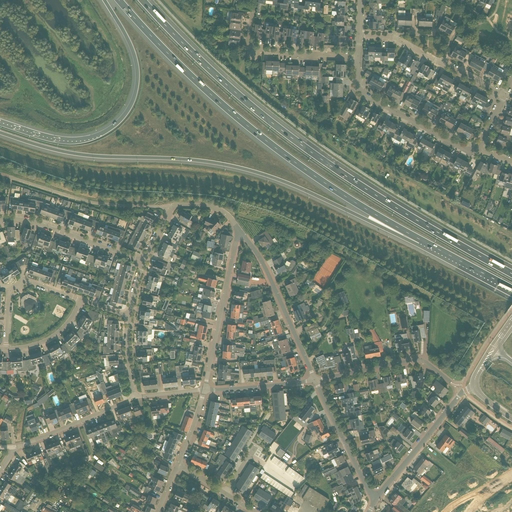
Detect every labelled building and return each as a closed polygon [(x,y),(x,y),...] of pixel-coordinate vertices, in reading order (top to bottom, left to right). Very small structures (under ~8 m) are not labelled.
[(291,0),(284,0),(280,0),(280,6),(280,9),(286,10),(287,7),(287,3),(291,4),(291,0)] [(298,2),(298,0),(291,0),(291,4),(291,7),(295,7),(295,8),(301,9),(302,3),(298,2)] [(313,0),(305,0),(305,3),(302,3),(301,9),(308,10),(308,6),(312,7),(313,0)] [(320,5),(320,0),(313,0),(312,7),(316,7),(316,11),(323,11),(324,6),(320,5)] [(381,10),(381,4),(382,4),(382,0),(378,0),(374,0),(374,3),(369,3),(369,9),(370,10),(379,10),(381,10)] [(486,0),(485,4),(484,3),(483,5),(485,6),(485,7),(489,9),(491,6),(494,0),(486,0)] [(347,6),(346,6),(338,5),(336,5),(335,12),(337,12),(337,15),(344,16),(344,12),(347,12),(347,6)] [(398,15),(399,16),(398,25),(405,25),(405,16),(405,11),(398,11),(398,8),(396,8),(395,8),(395,15),(398,15)] [(419,18),(419,26),(425,26),(426,17),(426,14),(419,14),(419,11),(419,9),(416,9),(415,16),(418,16),(418,18),(419,18)] [(384,20),(384,16),(378,16),(379,10),(370,10),(370,16),(374,16),(374,19),(384,20)] [(243,17),(243,13),(231,12),(230,21),(241,22),(242,17),(243,17)] [(346,22),(346,16),(344,16),(337,15),(335,15),(335,22),(336,22),(336,25),(336,26),(344,26),(344,22),(346,22)] [(445,17),(439,28),(439,29),(439,30),(442,32),(443,31),(445,31),(451,20),(445,17)] [(369,29),(378,29),(378,26),(384,26),(384,20),(374,19),(374,22),(369,22),(369,29)] [(455,27),(456,26),(459,28),(462,22),(459,20),(457,24),(451,20),(445,31),(450,35),(455,27)] [(240,27),(241,22),(230,21),(229,29),(230,29),(241,31),(242,27),(240,27)] [(262,25),(256,25),(255,32),(257,32),(257,36),(259,37),(258,39),(262,40),(264,30),(262,29),(262,25)] [(337,36),(344,36),(344,32),(347,32),(347,26),(344,26),(336,26),(336,25),(335,32),(337,32),(337,36)] [(266,40),(267,38),(269,38),(269,34),(272,34),(273,27),(266,26),(266,30),(264,30),(262,40),(266,40)] [(272,34),(274,35),(274,39),(276,39),(276,41),(280,42),(281,32),(279,32),(279,28),(273,27),(272,34)] [(286,40),(287,36),(289,37),(290,29),(283,28),(283,32),(281,32),(280,42),(284,42),(284,40),(286,40)] [(230,29),(229,38),(240,39),(241,35),(242,35),(242,31),(241,31),(230,29)] [(297,44),(298,34),(296,34),(297,30),(290,29),(289,37),(292,37),(291,41),(293,41),(293,44),(297,44)] [(306,39),(307,31),(301,30),(300,34),(298,34),(297,44),(301,45),(301,42),(303,43),(304,39),(306,39)] [(314,46),(315,36),(313,36),(314,32),(307,31),(306,39),(309,39),(308,43),(310,44),(310,46),(314,46)] [(321,41),(324,41),(325,33),(318,33),(317,37),(315,36),(314,46),(318,47),(319,45),(321,45),(321,41)] [(345,46),(345,42),(347,43),(347,36),(344,36),(337,36),(336,36),(336,42),(337,42),(337,46),(345,46)] [(228,47),(240,48),(241,44),(239,44),(240,39),(229,38),(228,47)] [(456,46),(452,44),(448,52),(450,53),(448,57),(453,59),(453,57),(456,59),(461,51),(455,48),(456,46)] [(368,60),(369,57),(375,57),(375,45),(369,45),(368,52),(365,52),(365,60),(368,60)] [(384,54),(381,54),(382,46),(375,45),(375,57),(381,58),(381,61),(383,61),(384,61),(384,54)] [(456,59),(462,62),(464,58),(468,60),(471,54),(472,53),(467,50),(462,48),(461,51),(456,59)] [(384,61),(387,61),(387,58),(394,58),(394,49),(388,49),(388,54),(384,54),(384,61)] [(471,62),(469,66),(475,69),(481,58),(475,55),(474,56),(471,54),(468,60),(471,62)] [(412,58),(406,55),(401,63),(407,66),(411,59),(412,58)] [(489,64),(486,62),(486,61),(481,58),(475,69),(480,72),(482,68),(486,70),(489,64)] [(412,70),(417,62),(411,59),(407,66),(407,67),(412,70)] [(266,74),(266,70),(272,70),(273,62),(266,61),(266,63),(263,62),(262,74),(266,74)] [(282,72),(283,63),(279,63),(279,62),(273,62),(272,70),(279,70),(278,72),(282,72)] [(282,72),(283,72),(283,77),(285,77),(286,75),(292,75),(292,66),(286,66),(286,63),(283,63),(282,72)] [(429,67),(423,64),(419,73),(425,76),(429,68),(429,67)] [(489,72),(487,75),(493,78),(497,71),(499,68),(493,65),(492,66),(489,64),(486,70),(489,72)] [(302,77),(302,68),(299,67),(299,66),(292,66),(292,75),(299,75),(299,77),(302,77)] [(312,76),(313,67),(306,66),(306,68),(302,68),(302,77),(306,77),(306,75),(312,76)] [(500,78),(504,80),(510,68),(506,66),(502,74),(497,71),(493,78),(498,82),(500,78)] [(318,77),(319,77),(319,83),(322,83),(322,80),(322,77),(322,70),(322,68),(319,68),(319,67),(313,67),(312,76),(319,76),(318,77)] [(430,80),(434,71),(429,68),(425,76),(424,77),(430,80)] [(373,77),(373,76),(374,75),(371,73),(367,71),(364,75),(369,78),(367,80),(370,82),(368,84),(374,88),(378,80),(373,77)] [(410,82),(411,82),(413,83),(418,74),(415,72),(413,76),(410,82)] [(433,84),(434,84),(434,85),(442,89),(448,77),(442,74),(440,79),(437,78),(433,84)] [(451,85),(454,81),(448,77),(442,89),(447,92),(448,91),(451,93),(454,87),(451,85)] [(380,91),(382,88),(385,90),(388,84),(387,84),(389,82),(386,80),(384,83),(379,80),(378,80),(374,88),(380,91)] [(385,90),(387,91),(386,94),(392,97),(396,90),(390,86),(388,84),(385,90)] [(465,87),(459,84),(457,88),(454,87),(451,93),(454,95),(455,92),(460,95),(465,87)] [(399,98),(402,99),(409,87),(406,85),(402,93),(396,90),(392,97),(398,100),(399,98)] [(410,94),(414,87),(410,85),(409,87),(402,99),(405,101),(403,103),(409,107),(413,99),(409,97),(410,94)] [(468,95),(471,90),(465,87),(460,95),(466,98),(465,100),(467,102),(471,96),(468,95)] [(482,96),(476,93),(474,98),(471,96),(467,102),(470,104),(472,101),(477,104),(482,96)] [(417,107),(420,109),(423,102),(424,100),(416,95),(413,99),(409,107),(415,110),(417,107)] [(487,113),(491,105),(486,103),(488,99),(482,96),(477,104),(475,108),(480,112),(481,110),(487,113)] [(353,111),(357,102),(351,99),(348,104),(346,102),(339,114),(344,117),(348,108),(353,111)] [(441,117),(443,114),(446,115),(447,112),(446,112),(448,109),(449,109),(450,107),(451,104),(446,102),(444,106),(440,114),(441,117)] [(425,104),(421,113),(421,112),(427,116),(432,108),(425,104)] [(441,106),(440,107),(437,106),(435,109),(432,108),(427,116),(429,117),(430,119),(433,121),(437,113),(440,114),(444,106),(442,105),(441,104),(441,106)] [(368,111),(369,109),(363,106),(361,110),(358,109),(355,114),(357,115),(366,121),(371,113),(368,111)] [(377,121),(380,116),(374,112),(369,122),(370,124),(375,126),(374,127),(376,129),(380,123),(377,121)] [(443,124),(445,125),(450,117),(451,115),(447,112),(446,115),(443,114),(441,117),(438,123),(441,125),(443,124)] [(451,129),(456,120),(450,117),(445,125),(451,128),(451,129)] [(511,118),(506,117),(505,120),(504,120),(502,127),(511,129),(511,128),(511,118)] [(389,120),(386,119),(383,124),(380,123),(376,129),(377,129),(382,132),(384,129),(388,130),(392,122),(391,123),(388,121),(389,120)] [(395,131),(398,126),(395,124),(395,125),(392,123),(392,122),(388,130),(391,132),(389,136),(395,139),(398,133),(395,131)] [(461,123),(456,132),(462,135),(467,126),(461,123)] [(473,134),(471,133),(473,130),(467,126),(462,135),(468,138),(471,140),(473,136),(473,135),(473,134)] [(511,135),(509,135),(511,129),(502,127),(502,130),(500,129),(499,133),(499,136),(507,139),(507,140),(508,140),(511,141),(511,135)] [(407,130),(404,129),(401,134),(398,133),(395,139),(404,144),(406,140),(410,132),(409,133),(406,131),(407,130)] [(417,140),(415,139),(416,135),(413,134),(413,135),(410,133),(410,132),(406,140),(409,142),(407,146),(413,149),(414,147),(417,140)] [(494,145),(503,149),(504,145),(504,146),(507,140),(507,139),(499,136),(497,139),(496,138),(494,145)] [(422,138),(420,142),(417,140),(414,147),(417,148),(418,146),(424,149),(428,142),(422,138)] [(435,150),(432,148),(434,145),(428,142),(424,149),(429,152),(428,154),(432,156),(435,150)] [(439,148),(438,151),(435,150),(432,156),(433,157),(433,158),(434,159),(434,160),(439,163),(440,163),(439,163),(446,151),(439,148)] [(453,159),(450,158),(452,155),(446,151),(439,163),(440,163),(445,166),(446,164),(449,166),(453,159)] [(452,167),(454,166),(459,169),(463,161),(457,157),(455,161),(453,159),(449,166),(452,167)] [(459,169),(463,171),(462,173),(469,177),(473,170),(468,168),(469,164),(463,161),(459,169)] [(481,162),(480,163),(476,170),(472,178),(474,180),(476,179),(477,178),(476,175),(475,175),(477,172),(480,174),(482,174),(482,173),(483,172),(487,175),(488,173),(490,165),(484,162),(484,163),(481,162)] [(491,164),(490,165),(488,173),(497,176),(498,175),(499,170),(501,165),(494,163),(494,165),(491,164)] [(506,172),(499,170),(498,175),(497,176),(495,183),(495,184),(496,184),(497,184),(498,184),(499,183),(500,182),(500,181),(506,183),(506,182),(508,175),(505,174),(506,172)] [(20,198),(14,197),(10,197),(10,203),(13,203),(12,208),(15,209),(14,209),(17,210),(17,209),(18,209),(19,200),(20,198)] [(32,212),(35,212),(36,207),(39,207),(41,201),(37,201),(37,200),(31,199),(30,203),(29,211),(30,211),(30,212),(32,212)] [(42,208),(41,213),(43,214),(43,215),(45,216),(45,215),(46,215),(49,208),(50,204),(41,201),(39,207),(42,208)] [(52,206),(51,209),(49,208),(46,215),(52,217),(54,210),(55,207),(52,206)] [(60,220),(62,221),(64,216),(67,217),(69,211),(64,209),(62,213),(59,212),(57,219),(58,219),(57,220),(60,221),(60,220)] [(150,221),(152,222),(155,217),(153,215),(154,213),(149,210),(148,213),(147,213),(145,216),(142,216),(141,218),(139,216),(137,219),(140,221),(148,224),(150,221)] [(70,218),(69,223),(71,224),(71,225),(73,226),(73,225),(74,225),(77,218),(74,217),(74,216),(72,215),(72,213),(69,211),(67,217),(70,218)] [(77,218),(74,225),(79,227),(82,220),(83,218),(84,214),(79,212),(77,218)] [(193,222),(189,220),(191,216),(188,213),(187,215),(183,212),(179,219),(184,221),(183,224),(190,228),(193,222)] [(88,220),(83,218),(82,220),(79,227),(85,229),(87,222),(88,220)] [(88,230),(90,231),(92,226),(95,227),(97,221),(94,220),(89,218),(88,220),(87,222),(85,229),(86,229),(85,230),(88,231),(88,230)] [(210,221),(211,220),(207,218),(203,226),(205,227),(203,230),(207,233),(207,232),(211,235),(220,225),(215,220),(212,223),(210,221)] [(98,228),(96,233),(99,234),(99,235),(101,235),(102,235),(104,228),(102,227),(102,226),(100,225),(100,222),(97,221),(95,227),(98,228)] [(148,230),(150,226),(148,224),(140,221),(137,227),(148,232),(148,231),(148,230)] [(106,225),(104,228),(102,235),(107,237),(110,230),(111,227),(106,225)] [(171,231),(179,235),(185,239),(190,230),(181,225),(179,228),(174,225),(171,231)] [(15,231),(15,228),(15,227),(8,227),(8,228),(8,237),(8,242),(15,242),(15,241),(20,241),(20,240),(20,234),(20,231),(15,231)] [(115,232),(116,229),(111,227),(110,230),(107,237),(113,239),(115,232)] [(134,232),(144,237),(147,233),(148,232),(137,227),(134,232)] [(20,240),(21,241),(20,241),(25,243),(26,243),(32,245),(35,235),(30,234),(31,231),(32,230),(25,228),(23,235),(20,234),(20,240)] [(116,229),(115,232),(113,239),(113,240),(116,241),(116,240),(118,241),(120,236),(123,237),(125,231),(122,230),(117,228),(116,229)] [(168,236),(173,239),(171,242),(178,246),(181,241),(178,239),(177,238),(179,235),(171,231),(168,236)] [(275,238),(272,240),(266,231),(259,236),(261,239),(258,241),(262,246),(263,245),(264,246),(266,245),(268,249),(277,242),(275,238)] [(142,242),(144,237),(134,232),(132,238),(142,243),(142,242)] [(223,235),(222,234),(221,240),(231,242),(231,240),(232,236),(227,235),(227,233),(224,232),(223,235)] [(36,235),(34,241),(32,245),(37,247),(38,243),(43,245),(46,236),(47,235),(41,233),(40,237),(36,235)] [(46,250),(51,252),(52,249),(55,243),(50,242),(52,238),(46,236),(43,245),(43,246),(45,246),(45,248),(46,250)] [(142,243),(132,238),(127,247),(133,250),(134,247),(138,249),(141,244),(142,243)] [(224,250),(225,247),(230,248),(230,245),(231,242),(221,240),(220,246),(221,247),(221,249),(224,250)] [(52,249),(57,250),(56,253),(56,254),(60,255),(61,254),(62,251),(65,243),(60,241),(59,245),(55,243),(52,249)] [(62,251),(72,255),(74,249),(70,247),(71,244),(66,242),(65,243),(62,251)] [(170,245),(164,243),(162,249),(170,252),(171,250),(173,250),(175,251),(178,246),(171,242),(170,245)] [(81,258),(84,250),(85,249),(79,247),(78,250),(74,249),(72,255),(76,256),(81,258)] [(214,259),(222,261),(223,254),(218,253),(219,250),(218,249),(213,248),(212,255),(215,255),(214,259)] [(162,249),(159,254),(164,257),(163,260),(170,263),(172,258),(170,256),(169,255),(170,252),(162,249)] [(90,262),(92,257),(88,255),(89,252),(90,252),(84,250),(81,258),(81,259),(90,262)] [(90,262),(89,264),(99,268),(103,256),(97,254),(97,255),(98,255),(96,258),(92,257),(90,262)] [(103,255),(103,256),(99,268),(104,270),(105,269),(106,267),(110,268),(112,262),(108,261),(109,257),(103,255)] [(27,265),(27,264),(29,259),(26,258),(25,257),(12,266),(13,268),(8,271),(13,278),(14,278),(14,277),(20,273),(18,270),(19,269),(20,267),(24,264),(27,265)] [(276,268),(275,268),(278,273),(282,271),(283,272),(286,270),(290,272),(297,263),(293,260),(290,261),(290,262),(287,261),(285,265),(281,257),(273,262),(276,268)] [(212,265),(221,267),(222,261),(214,259),(212,265)] [(34,275),(37,268),(38,265),(38,264),(34,262),(33,263),(30,261),(28,267),(31,268),(29,274),(31,274),(31,275),(33,276),(34,275)] [(157,264),(155,263),(152,270),(157,271),(156,272),(160,274),(165,275),(167,270),(165,269),(168,264),(158,261),(157,264)] [(239,273),(237,279),(238,279),(237,284),(248,286),(249,282),(250,282),(251,276),(248,276),(249,272),(251,263),(243,261),(242,270),(241,274),(239,273)] [(131,266),(121,264),(119,270),(130,273),(130,272),(131,266)] [(50,281),(52,276),(55,277),(57,271),(49,268),(48,272),(45,279),(46,279),(46,280),(48,281),(48,280),(50,281)] [(0,280),(2,279),(5,283),(11,278),(12,279),(13,278),(8,271),(7,269),(5,269),(2,271),(2,273),(0,273),(0,280)] [(119,270),(117,276),(127,279),(128,279),(129,274),(130,274),(130,273),(119,270)] [(63,280),(61,285),(62,286),(62,285),(64,286),(66,287),(67,287),(70,280),(71,276),(65,274),(62,273),(60,279),(63,280)] [(155,278),(150,276),(148,282),(157,285),(158,282),(159,282),(162,282),(164,276),(156,274),(155,278)] [(114,282),(125,285),(127,279),(117,276),(116,276),(114,282)] [(215,288),(217,281),(209,278),(209,279),(199,276),(198,280),(208,283),(207,285),(215,288)] [(291,283),(285,286),(286,286),(289,292),(288,293),(290,297),(299,293),(296,285),(298,284),(295,278),(290,280),(291,283)] [(83,293),(87,282),(81,280),(80,284),(78,291),(83,293)] [(87,282),(83,293),(89,295),(92,284),(87,282)] [(123,291),(125,285),(114,282),(113,288),(114,289),(123,291)] [(148,282),(146,288),(152,290),(151,293),(158,295),(160,290),(157,288),(156,288),(157,285),(148,282)] [(92,284),(89,295),(89,296),(91,296),(92,296),(94,297),(94,296),(99,298),(103,288),(92,284)] [(208,297),(210,297),(210,296),(214,297),(215,292),(211,291),(211,290),(212,290),(203,288),(203,292),(205,292),(205,296),(202,295),(201,298),(207,299),(208,297)] [(114,289),(112,295),(123,298),(123,297),(123,296),(124,291),(123,291),(114,289)] [(240,293),(235,292),(233,298),(243,300),(244,294),(247,294),(247,292),(241,290),(240,293)] [(344,291),(338,293),(342,305),(348,302),(344,291)] [(23,298),(21,299),(21,308),(25,308),(30,311),(35,307),(35,301),(37,298),(28,294),(27,296),(23,298)] [(112,295),(112,296),(110,301),(121,304),(122,299),(123,299),(123,298),(112,295)] [(147,306),(151,307),(153,302),(157,303),(158,297),(151,295),(150,298),(144,297),(143,304),(147,305),(147,306)] [(415,302),(414,296),(413,296),(409,297),(409,295),(404,296),(405,303),(415,302)] [(263,305),(260,306),(262,311),(272,308),(270,300),(262,303),(263,305)] [(197,310),(211,312),(212,306),(205,305),(205,304),(199,303),(198,306),(197,306),(197,309),(197,310)] [(308,305),(306,306),(304,303),(299,305),(301,308),(293,312),(298,321),(306,318),(303,313),(310,310),(308,305)] [(244,306),(232,305),(231,311),(247,313),(248,311),(244,310),(244,306)] [(262,311),(264,317),(266,317),(274,315),(272,308),(262,311)] [(147,312),(141,311),(140,318),(149,319),(150,316),(151,316),(154,316),(155,310),(147,309),(147,312)] [(84,316),(84,315),(83,316),(80,319),(81,320),(80,320),(92,328),(95,323),(94,321),(98,320),(99,317),(99,314),(99,313),(90,310),(88,314),(88,317),(87,318),(84,316)] [(209,318),(211,312),(197,310),(196,317),(202,318),(202,317),(209,318)] [(140,318),(139,324),(145,325),(145,328),(152,329),(153,323),(150,322),(149,322),(149,319),(140,318)] [(81,328),(79,332),(85,336),(87,334),(88,334),(92,328),(80,320),(79,321),(77,324),(78,325),(77,326),(78,326),(81,328)] [(265,331),(280,326),(278,320),(273,321),(269,323),(268,320),(259,322),(260,326),(267,324),(268,327),(264,329),(265,331)] [(312,341),(322,337),(318,328),(319,327),(317,322),(304,328),(306,332),(308,331),(312,341)] [(204,326),(200,325),(196,324),(195,328),(199,329),(198,332),(206,334),(207,327),(204,326)] [(240,330),(240,329),(236,329),(236,325),(228,325),(227,331),(243,333),(247,333),(247,331),(240,330)] [(418,330),(412,331),(413,332),(413,335),(412,335),(413,338),(414,338),(414,342),(415,342),(415,343),(421,342),(421,341),(421,337),(426,337),(423,325),(418,326),(418,330)] [(266,333),(269,332),(270,336),(271,336),(274,335),(275,335),(282,333),(280,326),(265,331),(266,333)] [(144,331),(139,331),(138,337),(147,338),(154,338),(154,330),(152,329),(145,328),(144,331)] [(380,352),(383,352),(381,341),(380,341),(373,329),(368,331),(375,342),(376,349),(364,351),(366,358),(380,356),(380,352)] [(85,336),(79,332),(76,335),(73,331),(72,332),(72,331),(69,334),(69,335),(77,344),(85,336)] [(201,339),(205,340),(206,334),(198,332),(197,335),(191,334),(190,338),(197,339),(196,339),(201,340),(201,339)] [(395,336),(396,340),(398,352),(405,351),(404,347),(409,347),(407,334),(395,336)] [(67,343),(64,346),(69,352),(77,344),(69,335),(68,336),(67,336),(64,338),(65,339),(64,340),(67,343)] [(147,338),(138,337),(138,344),(144,344),(143,348),(151,348),(151,342),(148,341),(147,341),(147,338)] [(288,345),(287,339),(273,343),(274,349),(280,347),(288,345)] [(201,355),(203,348),(196,346),(196,343),(190,342),(189,345),(192,345),(190,352),(201,355)] [(69,352),(64,346),(61,348),(58,344),(59,344),(58,344),(57,344),(54,346),(53,347),(58,355),(59,357),(69,352)] [(236,346),(224,345),(223,351),(239,353),(245,354),(245,349),(236,348),(236,346)] [(282,353),(290,351),(288,345),(280,347),(274,349),(275,351),(278,350),(279,354),(276,355),(277,358),(281,357),(282,357),(284,357),(282,353)] [(345,361),(345,364),(352,363),(352,360),(356,359),(354,346),(348,347),(349,352),(343,354),(344,357),(343,357),(344,361),(345,361)] [(55,357),(58,355),(53,347),(52,347),(49,349),(48,350),(50,354),(47,356),(50,363),(56,359),(55,357)] [(147,362),(147,361),(147,356),(151,356),(152,356),(152,349),(145,350),(145,353),(138,353),(138,360),(143,360),(143,362),(147,362)] [(38,364),(41,363),(43,367),(50,365),(50,363),(47,356),(42,357),(41,353),(42,353),(42,352),(40,353),(40,352),(36,353),(37,354),(36,354),(38,364)] [(193,360),(200,362),(201,355),(190,352),(189,359),(186,358),(186,361),(192,363),(193,360)] [(31,360),(27,361),(29,371),(35,370),(36,368),(35,364),(38,364),(36,354),(35,354),(31,355),(30,356),(31,360)] [(110,365),(119,364),(118,358),(115,358),(115,354),(106,355),(102,355),(102,358),(106,358),(106,360),(109,361),(110,365)] [(296,364),(295,357),(293,358),(292,355),(282,357),(283,361),(284,360),(286,367),(296,364)] [(334,357),(325,359),(323,355),(316,358),(320,368),(324,367),(324,369),(336,367),(334,357)] [(16,358),(17,367),(18,372),(29,371),(27,361),(23,362),(22,357),(23,357),(21,357),(21,356),(17,357),(16,358)] [(14,368),(17,367),(16,358),(15,357),(11,357),(11,358),(10,358),(11,358),(11,363),(7,363),(7,371),(14,370),(14,368)] [(273,375),(273,373),(272,367),(270,368),(270,364),(275,363),(275,360),(266,360),(266,364),(267,368),(268,375),(273,375)] [(284,368),(281,368),(282,370),(286,369),(286,370),(290,369),(291,373),(298,370),(296,364),(286,367),(284,367),(284,368)] [(239,369),(235,369),(235,370),(232,370),(232,369),(227,369),(228,365),(220,365),(219,371),(239,373),(239,369)] [(227,375),(231,376),(234,378),(234,380),(238,380),(240,380),(239,373),(219,371),(218,378),(226,379),(227,375)] [(415,376),(414,376),(413,380),(418,382),(417,386),(422,387),(423,386),(425,380),(422,379),(423,374),(416,372),(415,376)] [(404,374),(397,375),(398,380),(395,381),(396,388),(401,387),(400,383),(406,382),(405,378),(404,378),(404,374)] [(177,376),(174,376),(174,375),(170,375),(171,387),(178,386),(177,376)] [(392,384),(391,380),(390,376),(383,378),(384,383),(381,384),(383,392),(387,391),(386,386),(392,384)] [(372,381),(369,381),(371,391),(378,389),(379,394),(383,393),(382,392),(383,392),(381,384),(378,384),(377,379),(372,380),(372,381)] [(435,391),(442,397),(443,396),(444,396),(446,394),(445,393),(448,390),(436,381),(433,386),(437,389),(435,391)] [(103,389),(101,383),(97,385),(99,391),(96,392),(98,397),(94,398),(97,405),(104,402),(102,396),(105,395),(103,389)] [(347,388),(346,383),(338,384),(338,386),(334,386),(336,393),(344,391),(344,389),(347,388)] [(114,386),(112,387),(116,398),(122,395),(119,388),(118,385),(114,386)] [(106,389),(107,392),(110,400),(116,398),(112,387),(106,389)] [(47,394),(48,397),(56,391),(55,388),(47,394)] [(283,391),(276,391),(277,392),(272,393),(273,396),(274,396),(274,399),(284,398),(283,391)] [(434,407),(439,402),(434,398),(436,396),(429,391),(428,393),(430,394),(427,397),(430,400),(428,402),(434,407)] [(343,407),(345,406),(344,406),(353,404),(357,404),(356,397),(355,392),(345,394),(346,399),(341,400),(343,407)] [(49,399),(48,397),(47,394),(38,401),(39,406),(49,399)] [(89,407),(93,405),(90,399),(87,397),(83,399),(84,402),(81,403),(84,412),(87,411),(87,410),(90,409),(89,407)] [(231,399),(228,400),(228,403),(231,404),(232,407),(235,406),(235,409),(236,409),(236,413),(239,413),(238,409),(238,406),(237,398),(236,398),(231,399)] [(284,398),(274,399),(273,399),(273,400),(274,400),(275,404),(273,405),(274,406),(284,405),(284,398)] [(81,413),(84,412),(81,403),(76,405),(74,403),(71,404),(72,407),(74,412),(77,411),(78,414),(81,413)] [(165,413),(169,412),(169,403),(157,405),(157,406),(152,407),(153,416),(154,419),(160,419),(160,415),(161,415),(161,413),(165,412),(165,413)] [(426,418),(431,412),(426,409),(428,406),(424,403),(420,407),(422,409),(420,413),(426,418)] [(67,419),(70,418),(70,417),(73,416),(72,414),(74,412),(72,407),(71,404),(67,406),(66,409),(63,410),(67,419)] [(310,418),(309,417),(311,415),(314,410),(313,409),(314,408),(309,404),(299,416),(307,422),(310,418)] [(361,415),(360,410),(360,407),(354,408),(353,404),(344,406),(345,406),(346,413),(352,412),(353,416),(353,417),(361,415)] [(136,416),(139,415),(141,417),(145,416),(144,409),(141,411),(139,405),(133,408),(134,411),(136,416)] [(284,405),(274,406),(274,408),(275,408),(276,413),(274,413),(276,413),(276,414),(285,413),(284,405)] [(474,413),(465,405),(459,413),(468,420),(474,413)] [(124,408),(127,417),(130,416),(131,418),(137,416),(136,416),(134,411),(131,412),(129,406),(124,408)] [(119,421),(121,422),(124,421),(124,418),(127,417),(124,408),(118,411),(120,416),(117,417),(119,421)] [(64,419),(64,420),(67,419),(63,410),(60,411),(58,409),(54,411),(57,419),(60,418),(61,421),(64,419)] [(55,424),(57,423),(57,422),(58,422),(57,419),(54,411),(44,415),(48,423),(51,422),(52,424),(55,423),(55,424)] [(422,423),(423,422),(418,418),(419,416),(414,412),(411,416),(414,418),(411,422),(418,428),(422,422),(422,423)] [(188,432),(194,415),(187,413),(183,423),(181,430),(188,432)] [(459,413),(453,421),(459,426),(462,423),(465,424),(468,420),(459,413)] [(359,422),(358,418),(362,418),(361,415),(353,417),(353,416),(352,417),(352,416),(352,417),(353,419),(350,420),(351,428),(356,427),(356,430),(364,429),(362,422),(359,422)] [(490,419),(484,415),(480,420),(485,425),(490,419)] [(319,433),(322,439),(323,441),(325,441),(327,440),(327,439),(326,437),(330,435),(327,429),(325,430),(319,418),(306,425),(308,429),(310,428),(311,432),(315,431),(316,434),(319,433)] [(37,426),(40,425),(38,420),(35,421),(35,420),(34,419),(28,421),(29,423),(25,425),(27,430),(31,429),(32,432),(39,429),(37,426)] [(117,426),(114,420),(109,422),(115,437),(118,436),(116,433),(122,430),(120,425),(117,426)] [(112,438),(115,437),(109,422),(103,424),(106,432),(109,430),(112,438)] [(108,442),(104,432),(106,432),(103,424),(97,426),(103,442),(104,444),(108,442)] [(94,436),(96,441),(100,439),(101,443),(103,442),(97,426),(91,429),(94,436)] [(252,432),(243,426),(239,432),(249,438),(250,436),(249,435),(251,432),(252,432)] [(270,430),(263,426),(260,432),(261,432),(259,436),(264,440),(270,430)] [(384,438),(389,430),(384,426),(378,427),(384,438)] [(389,430),(397,436),(400,432),(392,426),(389,430)] [(409,440),(414,433),(408,429),(407,429),(404,426),(402,429),(405,431),(403,435),(409,440)] [(89,438),(91,437),(94,436),(91,429),(86,431),(89,438)] [(459,432),(466,438),(469,435),(461,429),(459,432)] [(494,433),(490,437),(495,442),(499,437),(501,438),(504,434),(499,429),(495,434),(494,433)] [(210,432),(204,430),(202,437),(208,439),(209,435),(213,437),(214,434),(210,433),(210,432)] [(264,440),(270,443),(276,434),(270,430),(264,440)] [(370,442),(373,441),(372,437),(376,436),(374,430),(369,431),(370,434),(360,437),(362,444),(370,442)] [(506,431),(503,437),(509,440),(511,434),(506,431)] [(180,441),(182,435),(174,432),(172,437),(170,437),(171,435),(168,434),(167,436),(170,437),(179,441),(180,441)] [(249,438),(239,432),(236,438),(245,443),(244,443),(247,439),(248,439),(249,438)] [(79,434),(72,436),(76,447),(82,444),(83,444),(79,434)] [(310,443),(312,436),(306,434),(304,441),(310,443)] [(455,441),(446,435),(436,447),(442,452),(443,451),(445,453),(449,449),(455,441)] [(72,436),(65,439),(67,445),(68,445),(70,449),(76,447),(72,436)] [(202,437),(199,444),(205,447),(205,446),(209,448),(210,446),(206,444),(208,439),(202,437)] [(245,443),(236,438),(232,443),(241,449),(242,448),(241,447),(244,443),(245,444),(245,443)] [(393,448),(396,451),(397,452),(399,453),(404,446),(398,442),(393,439),(390,442),(389,445),(393,448)] [(63,450),(59,441),(52,444),(56,453),(56,454),(63,451),(63,450)] [(167,446),(175,450),(177,445),(168,442),(167,446)] [(152,445),(147,443),(144,453),(148,455),(152,445)] [(229,449),(238,455),(237,454),(239,450),(241,451),(241,449),(232,443),(229,449)] [(338,451),(339,451),(336,444),(334,445),(333,443),(327,445),(329,449),(322,453),(323,452),(326,457),(324,457),(324,458),(329,456),(330,459),(329,460),(339,455),(338,452),(338,451)] [(45,447),(47,452),(47,453),(49,456),(56,453),(52,444),(45,447)] [(166,447),(164,445),(162,450),(164,451),(173,454),(175,450),(167,446),(166,447)] [(238,455),(229,449),(225,455),(234,461),(235,459),(234,458),(237,454),(238,455)] [(40,461),(43,460),(44,459),(42,456),(40,450),(33,453),(35,459),(36,462),(37,465),(41,463),(40,461)] [(163,457),(172,461),(174,455),(173,454),(164,451),(162,450),(161,452),(165,454),(163,457)] [(379,457),(377,453),(379,453),(378,450),(372,452),(372,451),(365,454),(368,462),(375,459),(379,457)] [(196,457),(194,456),(193,457),(191,462),(198,465),(200,459),(201,459),(202,456),(203,454),(199,452),(197,458),(196,458),(196,457)] [(35,459),(33,453),(26,456),(28,462),(30,465),(36,462),(35,459)] [(221,454),(218,457),(222,460),(221,461),(218,465),(219,466),(228,471),(232,465),(227,462),(229,459),(222,454),(221,454)] [(332,460),(335,466),(345,462),(342,455),(332,460)] [(493,464),(489,468),(490,469),(497,474),(500,470),(501,469),(500,468),(497,466),(500,463),(489,455),(486,459),(493,464)] [(209,459),(202,456),(201,459),(200,459),(198,465),(205,468),(209,459)] [(318,464),(308,457),(304,464),(313,471),(318,464)] [(429,462),(423,457),(421,460),(422,460),(418,466),(417,465),(414,469),(422,476),(424,473),(425,472),(426,472),(426,470),(424,468),(429,462)] [(113,458),(108,462),(117,468),(118,465),(113,458)] [(373,467),(372,467),(375,474),(376,473),(376,474),(382,471),(382,470),(383,470),(382,469),(387,467),(382,458),(372,463),(373,467)] [(168,472),(169,468),(159,464),(160,462),(155,460),(154,464),(157,466),(157,467),(157,468),(159,469),(158,471),(158,472),(166,475),(167,474),(168,472)] [(488,472),(490,469),(489,468),(480,461),(477,464),(483,469),(480,473),(481,474),(480,474),(488,480),(492,475),(488,472)] [(102,472),(105,467),(97,462),(94,467),(102,472)] [(22,477),(24,474),(23,473),(25,470),(23,469),(20,467),(17,464),(13,471),(22,477)] [(246,470),(255,475),(259,469),(250,464),(249,465),(250,466),(248,470),(246,469),(246,470)] [(214,471),(223,477),(228,471),(219,466),(217,469),(216,468),(214,471)] [(336,469),(335,466),(329,469),(329,468),(322,471),(324,475),(336,469)] [(480,474),(481,474),(480,473),(470,466),(467,469),(474,474),(470,479),(471,479),(478,485),(481,481),(482,480),(481,479),(478,477),(480,474)] [(347,467),(338,472),(337,472),(340,478),(341,478),(351,474),(347,467)] [(336,469),(324,475),(325,478),(332,475),(337,472),(338,472),(336,469)] [(243,475),(252,481),(255,475),(246,470),(247,470),(245,474),(244,474),(243,475)] [(14,481),(18,483),(22,477),(13,471),(9,477),(14,481)] [(461,484),(461,485),(468,490),(472,485),(469,482),(471,479),(470,479),(460,471),(458,474),(464,479),(461,484)] [(64,477),(57,473),(54,481),(60,484),(64,477)] [(162,487),(164,481),(155,478),(156,475),(150,473),(149,476),(152,478),(151,480),(155,481),(153,483),(162,487)] [(343,484),(346,482),(346,483),(353,480),(351,474),(341,478),(343,484)] [(248,487),(252,481),(243,475),(242,477),(243,478),(240,481),(239,481),(248,487)] [(421,479),(429,485),(431,482),(423,475),(421,479)] [(459,487),(461,485),(461,484),(451,476),(448,480),(454,485),(451,489),(455,493),(457,496),(458,495),(463,490),(459,487)] [(403,483),(401,486),(408,491),(411,487),(413,489),(417,485),(420,487),(421,484),(414,478),(412,481),(407,477),(404,482),(403,482),(403,483)] [(159,492),(162,487),(153,483),(150,481),(149,484),(148,487),(146,486),(145,489),(151,491),(152,489),(159,492)] [(248,487),(239,481),(240,482),(238,485),(237,484),(236,487),(239,489),(238,490),(244,494),(248,487)] [(11,485),(6,482),(2,488),(7,491),(15,496),(18,491),(16,490),(17,489),(11,485)] [(29,494),(32,488),(27,485),(23,490),(29,494)] [(125,488),(138,497),(140,493),(128,485),(125,488)] [(300,497),(322,511),(330,499),(307,485),(300,497)] [(344,488),(343,487),(342,485),(338,487),(337,486),(331,489),(332,493),(344,488)] [(353,487),(347,490),(349,493),(350,493),(352,496),(360,492),(357,486),(354,488),(353,487)] [(346,491),(345,491),(344,488),(344,487),(344,488),(332,493),(333,497),(336,496),(340,494),(345,492),(346,491)] [(183,497),(189,499),(188,501),(191,502),(192,501),(194,497),(185,493),(181,491),(182,490),(178,488),(174,497),(182,501),(183,497)] [(259,489),(253,498),(255,499),(256,498),(260,500),(259,501),(265,492),(259,489)] [(440,491),(442,493),(438,497),(446,503),(449,499),(445,495),(447,492),(442,489),(440,491)] [(511,497),(511,496),(507,489),(502,492),(508,500),(511,497)] [(30,504),(36,492),(32,490),(25,501),(30,504)] [(200,492),(198,495),(206,500),(208,497),(200,492)] [(267,501),(268,502),(272,496),(265,492),(259,501),(260,500),(263,502),(262,503),(265,505),(267,501)] [(353,499),(352,500),(354,503),(360,501),(359,499),(362,498),(360,492),(352,496),(348,497),(347,498),(348,498),(352,496),(353,499)] [(508,500),(502,492),(497,495),(503,503),(508,500)] [(404,499),(395,493),(389,501),(395,506),(395,505),(398,507),(395,511),(396,511),(404,511),(403,511),(405,509),(400,504),(404,500),(404,499)] [(154,504),(157,498),(149,495),(148,498),(142,496),(141,499),(154,504)] [(442,508),(446,503),(438,497),(435,502),(441,507),(442,508)] [(219,502),(213,498),(210,503),(206,501),(203,507),(209,511),(212,507),(215,509),(219,502)] [(433,501),(430,505),(438,511),(441,507),(435,502),(433,501)] [(489,502),(486,504),(493,511),(494,511),(498,509),(499,511),(504,511),(505,511),(499,502),(495,505),(491,501),(490,502),(489,502)] [(19,511),(20,511),(5,503),(4,506),(14,511),(19,511)] [(182,508),(171,503),(169,507),(168,507),(167,509),(173,511),(177,511),(179,509),(181,510),(182,508)] [(272,511),(277,511),(280,508),(281,505),(278,503),(276,506),(273,504),(269,510),(272,511)]
